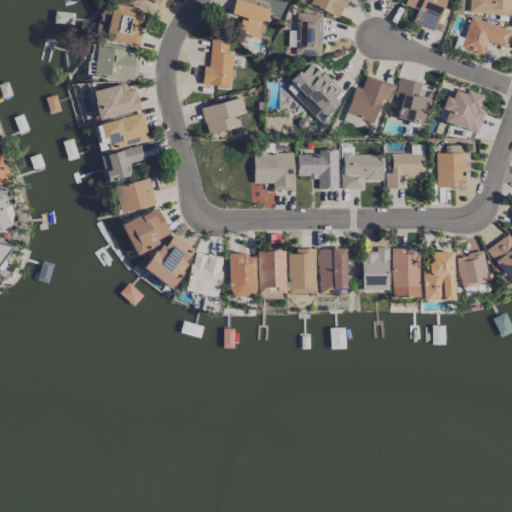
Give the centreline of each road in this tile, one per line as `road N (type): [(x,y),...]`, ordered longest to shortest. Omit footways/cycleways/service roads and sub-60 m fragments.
road 1 (residential): [(484,216),(195,211),(165,66),(199,0)]
road 2 (residential): [(511,89),(381,42)]
